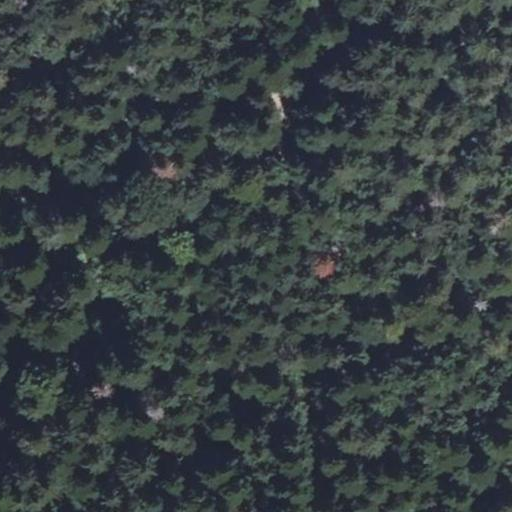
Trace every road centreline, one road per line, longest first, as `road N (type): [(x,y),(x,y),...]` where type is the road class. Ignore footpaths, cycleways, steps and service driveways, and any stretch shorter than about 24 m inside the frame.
road 1 (track): [(367,511),(385,321),(370,240),(336,193),(281,154)]
road 2 (track): [(281,154),(238,172),(197,211),(164,273),(88,359),(60,378),(0,392)]
